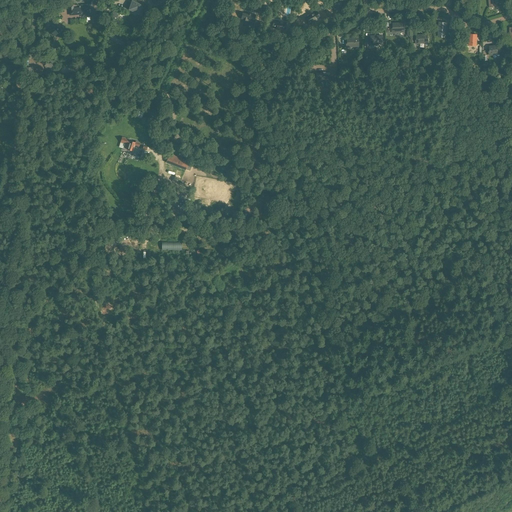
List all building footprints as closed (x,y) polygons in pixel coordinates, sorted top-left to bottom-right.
[(74,5),(69,5),(70,15),(82,15),(82,17),(94,16),(93,0),(91,0),(87,0),(87,4),(81,5),(81,7),(74,8),(74,5)] [(134,0),(131,0),(127,9),(130,11),(129,13),(139,17),(143,8),(142,7),(143,4),(134,0)] [(334,0),(335,0),(328,4),(329,4),(330,5),(331,7),(332,9),(335,8),(336,8),(340,5),(340,6),(341,5),(340,5),(344,3),(343,3),(341,0),(334,0)] [(115,10),(110,19),(117,22),(121,12),(115,10)] [(311,15),(305,18),(306,19),(306,18),(306,19),(307,19),(308,22),(309,24),(309,23),(310,24),(312,22),(313,23),(313,22),(317,20),(318,20),(317,19),(320,17),(317,12),(317,11),(314,13),(313,13),(312,14),(311,14),(311,15)] [(243,12),(241,19),(244,19),(244,20),(247,20),(253,22),(254,18),(251,17),(251,14),(246,13),(243,12)] [(273,24),(273,27),(275,28),(276,28),(281,29),(282,29),(285,29),(286,23),(286,22),(283,22),(283,21),(282,21),(282,22),(280,21),(273,20),(273,21),(273,22),(273,24)] [(394,27),(393,27),(393,32),(396,32),(396,31),(404,31),(404,23),(393,24),(394,27)] [(123,48),(127,42),(117,36),(114,34),(113,34),(110,40),(123,48)] [(417,39),(416,39),(416,44),(419,44),(419,43),(428,42),(427,35),(417,35),(417,39)] [(470,35),(469,45),(476,46),(477,35),(470,35)] [(372,40),(370,40),(371,45),(374,45),(374,44),(382,44),(382,36),(371,37),(372,40)] [(347,42),(346,42),(347,47),(350,47),(349,46),(358,46),(358,39),(347,39),(347,42)] [(490,50),(489,50),(490,55),(493,55),(493,54),(501,53),(500,46),(490,47),(490,50)] [(122,137),(121,142),(125,143),(123,150),(130,152),(131,150),(133,150),(135,146),(139,147),(140,143),(129,140),(130,139),(122,137)] [(170,153),(167,161),(186,169),(189,161),(170,153)]
